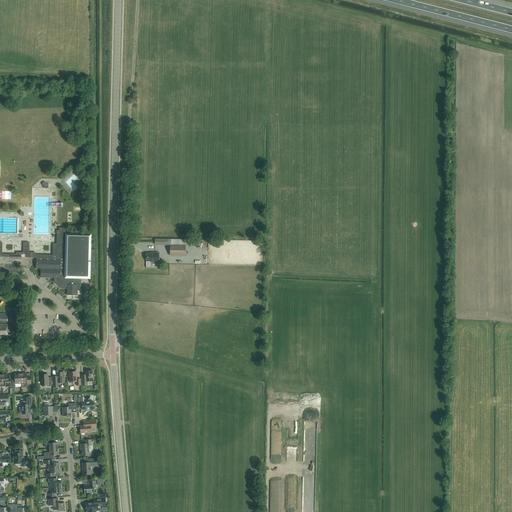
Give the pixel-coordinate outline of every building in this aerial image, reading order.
[(41,278),(48,278),(54,278),(54,282),(61,289),(64,289),(67,289),(67,295),(77,295),(77,290),(81,290),(81,279),(90,279),(90,275),(95,275),(95,250),(91,249),(91,234),(66,234),(66,228),(59,228),(59,231),(57,231),(56,258),(37,258),(36,269),(41,269),(41,278)] [(186,245),(170,245),(170,256),(185,256),(186,245)] [(159,262),(159,253),(153,253),(153,254),(146,254),(146,261),(151,261),(150,262),(159,262)] [(8,334),(12,334),(11,326),(7,326),(7,325),(0,325),(0,337),(4,337),(4,336),(8,336),(8,334)] [(87,382),(93,381),(93,371),(85,371),(85,376),(82,376),(82,384),(87,384),(87,382)] [(58,383),(64,383),(64,372),(56,373),(57,377),(53,378),(53,388),(59,387),(58,383)] [(77,386),(81,385),(80,379),(77,379),(76,372),(69,372),(70,382),(77,382),(77,386)] [(21,383),(21,373),(15,374),(15,380),(12,380),(12,387),(15,387),(15,384),(21,383)] [(21,373),(21,383),(24,383),(26,387),(27,387),(30,387),(30,378),(27,378),(27,373),(21,373)] [(2,384),(2,387),(11,387),(11,379),(8,379),(8,374),(2,374),(2,384)] [(48,387),(52,386),(52,377),(48,377),(48,375),(41,376),(41,386),(48,386),(48,387)] [(6,402),(9,402),(8,395),(0,395),(0,396),(0,399),(0,407),(6,407),(6,402)] [(22,401),(22,405),(23,414),(29,414),(29,407),(32,407),(31,396),(25,396),(26,401),(22,401)] [(93,410),(94,410),(94,409),(95,408),(95,407),(94,407),(94,406),(93,405),(93,401),(83,402),(82,398),(78,398),(79,407),(82,407),(82,410),(90,410),(91,410),(92,411),(92,410),(93,410)] [(44,407),(44,416),(47,416),(48,417),(49,417),(50,416),(50,415),(53,415),(53,411),(55,411),(55,412),(58,412),(58,404),(54,405),(55,406),(53,406),(50,406),(50,404),(49,403),(45,404),(44,404),(44,407)] [(62,405),(62,407),(63,416),(66,416),(66,417),(67,417),(68,417),(69,416),(72,416),(72,412),(74,411),(74,412),(77,412),(77,404),(73,404),(68,404),(62,405)] [(6,417),(9,417),(8,412),(2,412),(3,415),(0,415),(0,422),(6,422),(6,417)] [(84,426),(80,426),(81,433),(91,432),(91,427),(96,427),(96,421),(83,422),(84,426)] [(89,446),(92,445),(91,439),(85,440),(85,444),(80,444),(81,449),(82,456),(90,455),(89,446)] [(49,446),(49,449),(58,449),(57,443),(52,443),(52,440),(44,441),(45,447),(49,446)] [(58,455),(58,449),(49,449),(49,452),(45,453),(45,456),(44,456),(45,459),(54,458),(53,455),(58,455)] [(22,466),(30,466),(29,458),(23,458),(23,451),(13,452),(14,464),(21,463),(22,466)] [(9,463),(9,457),(2,456),(3,454),(0,454),(0,466),(2,467),(2,462),(9,463)] [(90,463),(97,462),(97,458),(86,459),(86,463),(82,463),(83,475),(91,474),(91,473),(92,473),(91,470),(90,463)] [(49,468),(61,467),(59,467),(59,463),(52,463),(51,460),(44,461),(45,464),(48,464),(49,468)] [(53,473),(61,472),(61,467),(49,468),(48,469),(48,473),(46,474),(47,477),(54,477),(53,473)] [(61,487),(62,487),(62,481),(56,482),(56,478),(48,479),(48,483),(51,483),(51,488),(61,487)] [(85,493),(90,492),(90,495),(91,495),(93,495),(94,494),(94,492),(94,487),(96,486),(96,481),(89,481),(89,485),(84,486),(85,493)] [(51,488),(50,488),(51,493),(48,493),(49,497),(55,497),(54,493),(61,493),(61,487),(51,488)] [(64,511),(64,503),(59,503),(58,498),(48,499),(49,506),(54,506),(54,510),(59,510),(59,511),(64,511)] [(93,499),(93,502),(85,503),(86,511),(89,511),(88,511),(95,511),(95,510),(98,510),(98,506),(106,506),(105,498),(93,499)]
